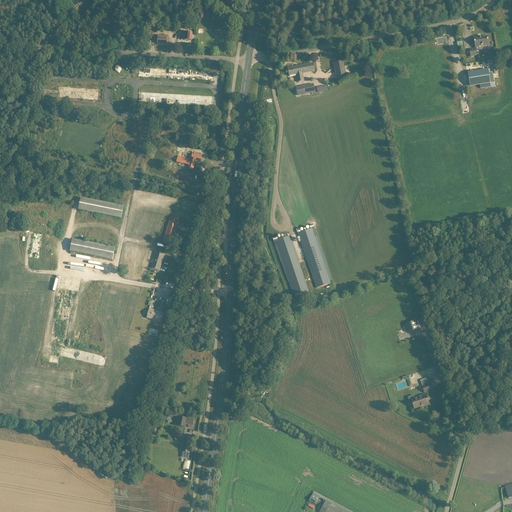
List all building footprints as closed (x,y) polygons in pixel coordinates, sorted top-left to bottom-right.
[(185,35),(184,40),(192,41),(192,33),(186,33),(186,31),(181,31),(181,35),(185,35)] [(157,36),(157,44),(166,45),(167,37),(157,36)] [(488,45),(488,41),(487,36),(479,38),(479,37),(473,37),(475,47),(475,49),(469,50),(470,56),(479,55),(478,47),(488,45)] [(334,63),(335,68),(336,78),(346,76),(343,61),(334,63)] [(289,76),(294,75),(296,75),(298,82),(304,81),(303,73),(315,71),(313,63),(288,68),(289,76)] [(488,70),(468,73),(470,87),(480,85),(480,89),(494,87),(493,76),(489,77),(488,70)] [(301,86),(303,95),(315,93),(313,84),(301,86)] [(188,169),(193,170),(196,159),(193,158),(194,157),(201,159),(202,155),(195,153),(194,155),(191,154),(190,161),(185,159),(185,158),(182,158),(181,163),(189,165),(188,169)] [(78,210),(121,219),(123,207),(81,198),(78,210)] [(164,243),(168,244),(173,245),(180,221),(171,218),(164,243)] [(332,281),(313,225),(310,226),(310,228),(311,228),(311,229),(299,233),(317,288),(331,284),(330,281),(332,281)] [(36,258),(42,234),(34,232),(28,256),(36,258)] [(295,296),(309,291),(290,236),(277,240),(277,239),(278,239),(277,237),(276,238),(276,237),(273,238),(281,263),(281,262),(285,275),(288,282),(289,282),(292,293),(294,293),(295,296)] [(73,240),(71,247),(70,251),(113,260),(115,248),(73,240)] [(151,269),(155,270),(160,271),(164,254),(156,252),(151,269)] [(76,296),(77,292),(59,289),(52,335),(51,338),(58,339),(58,341),(60,341),(60,343),(62,343),(70,295),(76,296)] [(147,318),(161,322),(164,313),(150,309),(147,318)] [(418,320),(404,325),(407,333),(421,328),(418,320)] [(61,358),(54,384),(97,396),(104,370),(61,358)] [(422,387),(424,393),(433,390),(431,384),(422,387)] [(420,408),(425,406),(429,405),(426,395),(411,400),(414,409),(420,407),(420,408)] [(175,425),(178,426),(185,427),(186,424),(193,425),(194,421),(188,419),(180,417),(179,421),(176,421),(175,422),(175,424),(175,425)] [(178,451),(177,458),(188,460),(192,439),(185,437),(182,452),(178,451)] [(157,439),(155,448),(169,450),(171,441),(157,439)] [(351,511),(314,492),(309,501),(310,501),(309,502),(311,503),(312,502),(316,505),(320,497),(326,501),(319,511),(351,511)]
